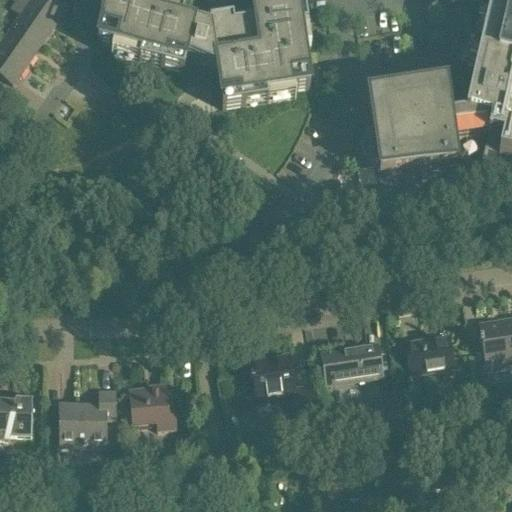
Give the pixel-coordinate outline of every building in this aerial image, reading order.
[(29,0),(19,0),(17,4),(54,30),(68,10),(54,0),(33,0),(32,2),(29,0)] [(303,6),(263,12),(263,17),(229,23),(234,0),(101,0),(99,8),(106,10),(97,49),(112,53),(111,60),(183,77),(181,85),(219,94),(222,113),(295,102),(294,95),(309,93),(303,52),(320,50),(317,28),(307,30),(303,6)] [(511,0),(492,0),(479,58),(470,56),(468,68),(476,70),(465,120),(450,123),(445,89),(367,101),(379,179),(457,167),(452,133),(490,128),(481,167),(484,168),(487,156),(511,161),(511,0)] [(17,4),(10,13),(20,20),(12,30),(40,50),(54,30),(17,4)] [(0,38),(0,50),(26,69),(40,50),(12,30),(4,41),(0,38)] [(0,50),(0,81),(12,90),(26,69),(0,50)] [(511,324),(479,330),(486,376),(507,373),(505,364),(511,362),(511,324)] [(432,345),(405,350),(410,380),(453,373),(448,341),(432,344),(432,345)] [(380,346),(321,355),(322,359),(327,390),(381,381),(385,381),(380,346)] [(289,360),(250,366),(256,407),(293,402),(296,417),(305,416),(311,452),(324,450),(313,385),(293,388),(289,360)] [(130,397),(129,397),(132,432),(157,429),(157,436),(180,434),(177,407),(170,407),(168,387),(146,389),(147,392),(130,393),(130,397)] [(98,409),(59,409),(59,453),(107,452),(106,424),(117,424),(116,396),(98,396),(98,409)] [(0,444),(8,445),(10,441),(31,441),(32,400),(21,400),(20,405),(0,403),(0,444)] [(400,421),(384,424),(387,441),(403,438),(400,421)] [(457,462),(443,464),(447,494),(461,492),(457,462)]
